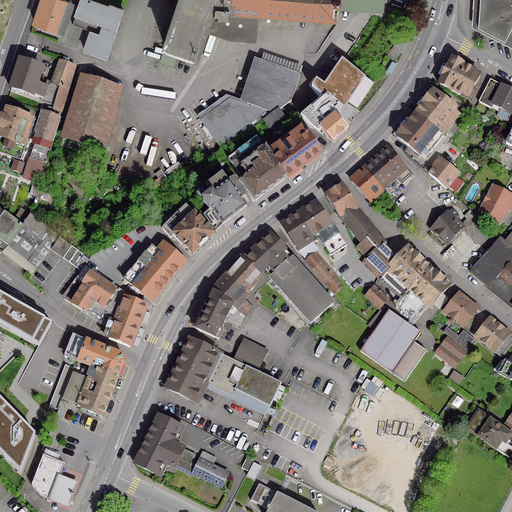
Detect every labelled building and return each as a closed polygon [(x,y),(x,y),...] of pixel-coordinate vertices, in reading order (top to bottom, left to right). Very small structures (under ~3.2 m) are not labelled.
[(61,32),(71,3),(62,0),(40,0),(33,22),(61,32)] [(108,7),(87,0),(79,0),(74,14),(95,21),(94,23),(114,30),(121,9),(109,5),(108,7)] [(178,0),(161,54),(197,65),(208,35),(213,22),(229,22),(229,17),(235,17),(235,16),(258,18),(337,24),(338,11),(384,14),(385,0),(178,0)] [(511,0),(478,0),(477,27),(486,31),(511,44),(511,0)] [(256,44),(258,18),(235,16),(235,17),(229,17),(229,22),(213,22),(208,35),(230,42),(256,44)] [(115,31),(114,30),(94,23),(91,31),(89,31),(82,50),(105,58),(115,31)] [(311,85),(323,95),(327,91),(346,106),(366,75),(343,55),(325,81),(317,75),(311,85)] [(301,72),(254,56),(241,99),(241,100),(272,111),(279,106),(280,108),(292,100),(301,72)] [(474,72),(451,60),(438,85),(460,97),(469,102),(475,91),(472,89),(479,76),(473,73),(474,72)] [(35,85),(41,69),(19,62),(10,89),(31,97),(32,96),(41,100),(45,88),(35,85)] [(52,85),(47,84),(45,88),(41,100),(41,101),(53,105),(51,111),(60,114),(67,92),(75,68),(60,62),(52,85)] [(391,64),(386,73),(389,75),(394,65),(391,64)] [(368,77),(363,88),(370,91),(375,81),(368,77)] [(511,92),(489,80),(477,103),(490,109),(491,107),(498,111),(495,116),(510,124),(511,121),(511,92)] [(61,146),(97,158),(117,92),(81,81),(61,146)] [(432,86),(433,84),(430,83),(424,92),(427,94),(432,86)] [(346,106),(327,91),(323,95),(301,112),(319,128),(321,125),(333,140),(349,126),(340,114),(346,106)] [(423,105),(414,115),(441,137),(441,136),(442,136),(458,115),(454,112),(455,111),(432,93),(422,105),(423,105)] [(241,100),(241,99),(227,94),(197,115),(221,147),(262,119),(272,111),(241,100)] [(280,108),(279,106),(272,111),(262,119),(273,133),(290,121),(280,108)] [(5,110),(2,118),(0,118),(0,153),(19,160),(32,120),(5,110)] [(43,113),(38,128),(28,158),(45,164),(60,119),(43,113)] [(419,156),(419,155),(424,159),(441,137),(414,115),(396,137),(419,156)] [(275,155),(273,157),(288,178),(324,150),(309,128),(307,129),(302,122),(269,146),(275,155)] [(257,135),(228,156),(242,176),(239,177),(256,200),(288,178),(273,157),(275,155),(269,146),(266,142),(263,144),(257,135)] [(388,149),(363,171),(380,189),(396,176),(402,182),(410,175),(388,149)] [(510,161),(499,155),(492,168),(503,174),(510,161)] [(438,160),(427,174),(444,189),(456,174),(438,160)] [(380,189),(363,171),(350,182),(371,205),(378,199),(376,196),(382,192),(380,189)] [(221,226),(222,225),(245,207),(235,194),(241,189),(232,177),(226,182),(221,175),(195,194),(202,202),(201,202),(208,211),(221,225),(221,226)] [(481,213),(506,225),(511,213),(511,192),(495,184),(481,213)] [(356,208),(342,186),(325,197),(340,221),(360,244),(360,245),(375,232),(354,208),(356,208)] [(345,246),(316,203),(297,215),(314,242),(317,240),(320,246),(322,244),(330,256),(345,246)] [(212,234),(185,205),(161,229),(170,238),(173,235),(191,255),(212,234)] [(208,211),(203,215),(214,231),(221,225),(208,211)] [(447,216),(446,214),(431,230),(447,244),(450,241),(451,240),(457,233),(457,234),(458,233),(458,232),(461,229),(452,220),(455,220),(457,218),(457,216),(452,211),(449,211),(447,213),(447,216)] [(473,215),(469,212),(464,217),(468,221),(473,215)] [(29,216),(21,226),(3,213),(0,217),(0,249),(4,252),(7,248),(35,268),(58,237),(29,216)] [(314,242),(297,215),(281,225),(297,252),(310,244),(311,244),(314,242)] [(375,232),(360,245),(360,244),(358,246),(368,258),(361,263),(361,264),(385,244),(375,232)] [(244,261),(259,274),(261,272),(263,270),(271,278),(269,279),(282,293),(282,294),(283,295),(283,294),(289,301),(288,301),(289,302),(290,302),(295,308),(296,309),(302,316),(303,317),(309,324),(331,304),(325,297),(324,296),(318,290),(317,289),(311,282),(312,282),(311,281),(305,275),(304,274),(291,260),(291,259),(269,235),(249,253),(250,255),(247,258),(244,261)] [(511,308),(511,307),(511,306),(511,248),(505,243),(504,242),(499,238),(493,244),(492,244),(491,244),(492,245),(486,252),(485,251),(484,252),(485,253),(483,256),(482,256),(481,256),(482,257),(479,260),(478,260),(477,261),(478,261),(476,263),(474,266),(473,266),(473,267),(468,272),(511,308)] [(401,299),(427,268),(407,249),(395,261),(382,247),(385,245),(385,244),(361,264),(379,280),(401,299)] [(123,280),(124,281),(149,302),(183,262),(164,247),(144,271),(140,267),(135,273),(139,276),(138,278),(130,271),(128,274),(123,280)] [(84,256),(72,248),(64,260),(75,268),(84,256)] [(335,280),(312,254),(304,261),(333,294),(340,288),(334,280),(335,280)] [(241,258),(213,291),(237,312),(243,316),(251,308),(243,301),(248,295),(247,293),(252,287),(250,285),(260,274),(259,274),(244,261),(241,258)] [(121,284),(124,281),(123,280),(128,274),(113,262),(106,271),(121,284)] [(125,295),(118,290),(116,291),(104,283),(106,281),(84,265),(75,279),(83,285),(70,304),(84,313),(92,301),(112,314),(109,322),(113,324),(107,340),(129,348),(145,306),(125,298),(125,295)] [(428,309),(448,287),(427,268),(401,299),(396,305),(394,303),(392,305),(394,307),(394,306),(410,320),(423,305),(428,309)] [(379,292),(378,293),(372,288),(364,296),(376,307),(375,308),(378,311),(383,305),(380,303),(384,299),(379,294),(379,293),(379,292)] [(45,315),(0,289),(0,319),(39,343),(52,320),(45,316),(45,315)] [(225,319),(239,325),(243,316),(237,312),(213,291),(212,294),(211,293),(195,328),(195,329),(218,340),(218,339),(222,340),(225,332),(222,331),(222,330),(220,329),(225,319)] [(462,327),(476,310),(458,295),(444,312),(462,327)] [(359,352),(403,383),(425,352),(413,343),(420,333),(387,311),(359,352)] [(511,338),(489,320),(475,337),(500,358),(511,343),(511,338)] [(441,333),(447,337),(459,346),(468,336),(462,331),(457,337),(445,328),(441,333)] [(468,336),(459,346),(465,351),(465,350),(470,354),(474,349),(468,345),(473,340),(468,336)] [(71,337),(63,356),(90,367),(91,365),(117,376),(123,361),(120,356),(75,337),(74,338),(71,337)] [(451,354),(445,362),(453,368),(465,352),(447,338),(440,346),(451,354)] [(233,361),(190,341),(166,390),(197,405),(210,379),(269,408),(280,384),(271,379),(255,372),(233,361)] [(243,341),(233,361),(255,372),(265,352),(243,341)] [(61,377),(53,397),(60,400),(72,373),(64,370),(67,363),(57,358),(51,373),(61,377)] [(511,366),(503,362),(497,374),(511,381),(511,366)] [(83,410),(101,417),(117,376),(91,365),(90,367),(87,376),(92,378),(81,409),(83,410)] [(456,388),(462,379),(452,372),(446,381),(456,388)] [(0,394),(0,449),(20,471),(35,431),(0,394)] [(502,428),(478,412),(466,429),(509,458),(511,453),(511,447),(505,443),(510,435),(502,428)] [(190,476),(191,473),(195,467),(190,464),(195,455),(171,443),(179,428),(157,417),(156,419),(154,418),(152,420),(144,437),(144,439),(145,440),(133,464),(155,475),(160,477),(166,465),(173,468),(174,467),(190,476)] [(202,453),(195,467),(191,473),(221,488),(227,475),(210,467),(214,459),(202,453)] [(30,486),(39,496),(49,499),(63,464),(42,456),(30,486)] [(240,469),(246,472),(253,460),(246,456),(240,469)] [(311,511),(258,484),(249,501),(267,510),(266,511),(311,511)]
